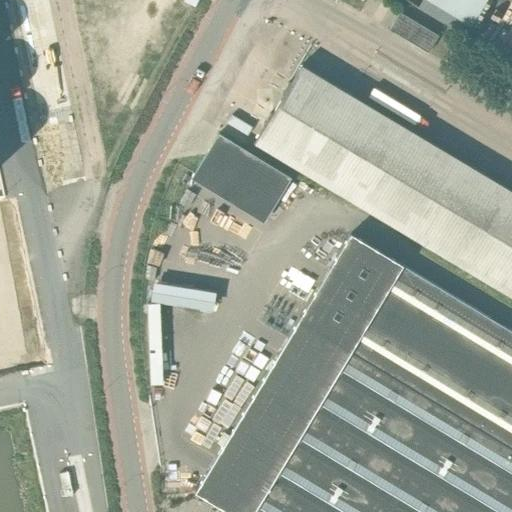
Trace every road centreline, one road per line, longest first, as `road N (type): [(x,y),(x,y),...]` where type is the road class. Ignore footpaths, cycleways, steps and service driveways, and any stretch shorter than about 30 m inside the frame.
road 1 (unknown): [(135,490),(288,250),(311,230),(335,230),(360,243),(511,335)]
road 2 (unclassified): [(138,511),(113,343),(119,240),(140,176),(232,0)]
road 3 (unknown): [(297,0),(511,118)]
road 4 (unknown): [(43,208),(8,0)]
road 5 (unknown): [(38,360),(63,511)]
